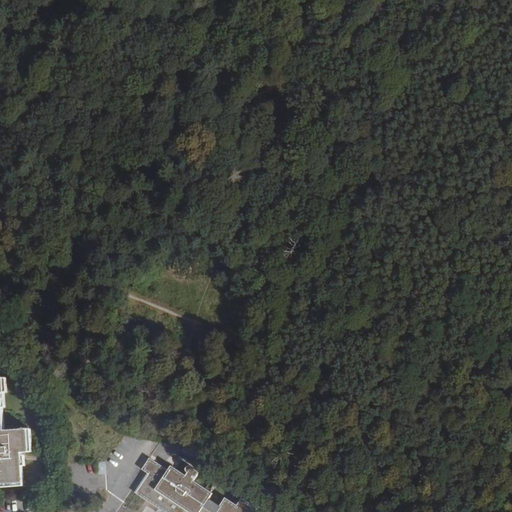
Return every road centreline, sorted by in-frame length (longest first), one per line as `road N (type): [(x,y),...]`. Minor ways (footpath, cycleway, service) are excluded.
road 1 (track): [(511,456),(196,322)]
road 2 (track): [(196,322),(0,237)]
